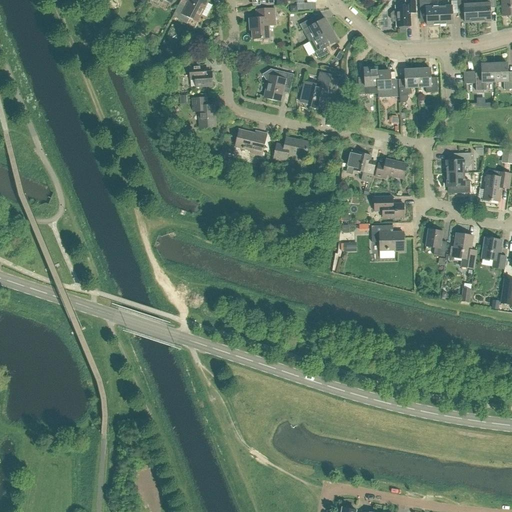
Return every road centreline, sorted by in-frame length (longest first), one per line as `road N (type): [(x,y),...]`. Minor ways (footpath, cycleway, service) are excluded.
road 1 (track): [(53,0),(151,261),(183,313),(260,511)]
road 2 (secondary): [(511,425),(355,395),(0,279)]
road 3 (residential): [(230,0),(233,38),(225,53),(233,107),(426,146)]
road 4 (residential): [(322,511),(333,487),(457,511)]
road 5 (residential): [(426,146),(433,203),(461,218),(511,221)]
road 6 (residential): [(447,50),(387,48),(335,0)]
